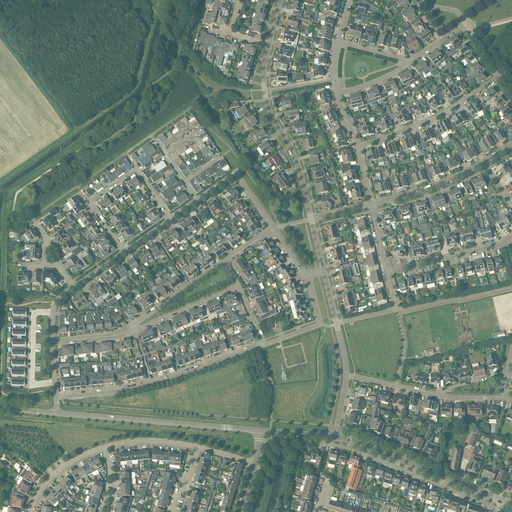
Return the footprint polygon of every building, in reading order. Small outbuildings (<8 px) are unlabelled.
[(213,24),(219,2),(215,0),(211,14),(207,12),(204,23),(209,25),(209,23),(213,24)] [(330,6),(340,9),(338,8),(340,3),(337,2),(337,0),(327,0),(327,2),(331,3),(330,6)] [(372,5),(361,0),(359,0),(358,2),(358,5),(359,5),(357,13),(365,15),(366,11),(370,13),(371,10),(371,9),(372,5)] [(392,0),(390,2),(398,12),(409,4),(406,0),(392,0)] [(220,17),(222,9),(226,10),(225,11),(226,14),(229,14),(231,5),(228,4),(223,3),(220,2),(219,2),(213,24),(218,25),(218,24),(226,26),(227,19),(220,17)] [(298,4),(293,3),(291,10),(293,11),(292,15),(301,17),(302,13),(299,12),(300,8),(303,9),(304,5),(298,4)] [(256,14),(265,17),(266,11),(265,10),(265,7),(257,5),(256,11),(257,11),(256,14)] [(323,14),(325,14),(333,17),(334,14),(337,14),(337,13),(338,13),(340,9),(330,6),(329,10),(325,9),(323,14)] [(415,12),(411,7),(401,14),(405,19),(406,18),(409,22),(412,19),(416,17),(414,13),(415,12)] [(254,17),(253,23),(261,25),(261,22),(263,23),(265,17),(256,14),(255,17),(254,17)] [(333,17),(325,14),(323,14),(322,20),(323,21),(325,22),(325,26),(328,26),(332,28),(334,21),(335,21),(336,17),(333,17)] [(291,27),(291,30),(299,32),(299,31),(299,29),(298,28),(297,28),(299,20),(294,19),(289,18),(287,26),(291,27)] [(261,25),(253,23),(252,26),(253,26),(251,31),(249,30),(248,34),(254,36),(255,33),(260,34),(262,28),(260,28),(261,25)] [(427,29),(424,25),(421,27),(422,31),(422,32),(418,36),(423,43),(424,42),(425,43),(427,42),(426,41),(432,37),(427,29)] [(363,29),(351,26),(351,27),(349,35),(357,37),(357,38),(360,39),(363,29)] [(333,30),(322,27),(320,34),(319,38),(330,40),(333,30)] [(291,30),(289,30),(288,33),(285,32),(283,40),(292,43),(291,46),(296,47),(298,40),(300,32),(299,32),(291,30)] [(378,31),(372,30),(371,34),(365,32),(364,35),(363,40),(368,41),(368,42),(374,44),(378,31)] [(200,56),(201,56),(205,57),(207,47),(210,36),(206,35),(206,33),(202,32),(199,43),(203,44),(200,56)] [(391,36),(385,34),(384,36),(380,35),(379,40),(377,45),(384,47),(385,43),(389,44),(391,36)] [(213,61),(215,51),(219,40),(214,39),(215,37),(210,36),(207,47),(212,48),(209,60),(210,60),(213,61)] [(452,40),(451,39),(443,44),(444,46),(451,44),(453,47),(461,42),(457,37),(452,40)] [(317,39),(314,38),(313,40),(313,42),(316,43),(316,44),(320,46),(319,49),(323,50),(328,52),(329,46),(327,45),(328,42),(317,39)] [(404,39),(399,38),(399,40),(392,39),(390,48),(399,50),(400,47),(404,48),(404,43),(404,39)] [(417,42),(415,38),(406,43),(408,46),(410,51),(413,49),(419,46),(417,42)] [(217,66),(221,67),(224,54),(227,43),(221,43),(222,41),(219,40),(215,51),(213,61),(215,55),(219,56),(217,66)] [(224,54),(221,67),(224,54),(229,55),(225,70),(229,71),(234,51),(236,44),(233,44),(232,46),(227,43),(224,54)] [(244,53),(244,54),(254,56),(256,50),(254,50),(255,47),(245,44),(244,49),(246,50),(245,54),(244,53)] [(291,46),(285,44),(285,47),(282,47),(279,55),(290,58),(291,54),(294,55),(296,47),(291,46)] [(449,53),(451,55),(452,57),(459,53),(461,55),(469,50),(465,45),(461,48),(459,45),(449,53)] [(325,54),(316,51),(316,59),(319,59),(318,65),(321,65),(326,65),(327,57),(325,57),(325,54)] [(439,62),(441,65),(448,60),(444,54),(441,56),(438,51),(433,54),(439,62)] [(254,56),(244,54),(243,59),(244,59),(243,63),(252,65),(254,59),(252,59),(253,56),(254,56)] [(429,64),(433,70),(441,65),(439,62),(433,54),(428,57),(432,63),(429,64)] [(475,59),(472,54),(464,59),(467,64),(466,65),(467,68),(472,64),(471,62),(475,59)] [(292,61),(284,59),(283,62),(279,61),(278,62),(277,63),(276,65),(277,67),(277,68),(286,70),(287,66),(291,67),(292,61)] [(430,72),(433,70),(429,64),(426,66),(423,61),(418,64),(424,73),(429,70),(430,72)] [(252,65),(243,63),(242,66),(241,66),(240,71),(248,73),(249,70),(250,71),(252,65)] [(468,81),(474,77),(479,74),(477,71),(482,68),(478,63),(470,68),(472,71),(469,73),(471,75),(467,78),(468,81)] [(417,73),(414,75),(418,80),(424,77),(422,74),(424,73),(418,64),(414,68),(417,73)] [(322,67),(313,67),(313,70),(314,70),(314,72),(314,73),(315,78),(324,77),(322,70),(322,71),(322,67)] [(242,84),(243,82),(246,82),(246,79),(248,80),(250,74),(248,73),(240,71),(241,72),(240,75),(239,74),(237,81),(242,84)] [(408,71),(403,74),(408,83),(410,85),(415,82),(418,80),(414,75),(411,77),(409,72),(408,71)] [(290,72),(276,72),(276,77),(278,77),(277,83),(287,83),(287,79),(289,79),(290,72)] [(486,78),(483,73),(475,79),(478,84),(486,78)] [(403,74),(398,77),(399,78),(402,82),(399,84),(402,90),(405,88),(410,85),(408,83),(403,74)] [(458,81),(454,84),(457,89),(460,87),(463,92),(468,89),(462,80),(459,82),(458,81)] [(394,94),(402,90),(399,84),(395,86),(393,81),(388,84),(392,91),(394,94)] [(385,90),(382,92),(385,98),(388,97),(387,94),(392,91),(388,84),(383,86),(385,90)] [(446,88),(448,90),(453,99),(458,96),(455,90),(457,89),(454,84),(451,85),(450,85),(446,88)] [(371,89),(372,91),(376,102),(381,100),(385,98),(382,92),(379,93),(377,89),(377,87),(371,89)] [(482,99),(484,98),(487,96),(489,99),(497,93),(493,88),(488,92),(487,91),(480,96),(482,99)] [(320,96),(321,100),(330,97),(328,92),(326,93),(324,89),(315,90),(316,95),(317,97),(320,96)] [(442,98),(439,93),(438,90),(435,92),(437,94),(435,96),(436,97),(433,99),(438,108),(443,105),(440,100),(442,98)] [(453,99),(448,90),(445,92),(444,90),(439,93),(442,98),(445,97),(448,102),(453,99)] [(368,97),(365,98),(367,105),(371,104),(376,102),(372,91),(367,93),(368,97)] [(357,104),(358,107),(364,106),(367,105),(365,98),(362,99),(360,93),(355,94),(357,104)] [(294,98),(293,94),(287,95),(287,98),(281,100),(282,109),(287,108),(291,107),(291,108),(295,107),(294,98)] [(357,104),(355,94),(349,96),(351,102),(348,103),(350,110),(353,109),(358,107),(357,104)] [(423,99),(424,101),(427,106),(430,105),(433,110),(438,108),(433,99),(431,95),(423,99)] [(485,104),(487,107),(490,105),(491,106),(492,106),(493,106),(495,104),(497,107),(505,101),(501,96),(497,100),(495,97),(485,104)] [(330,97),(321,100),(322,104),(319,105),(320,108),(321,111),(330,108),(329,104),(328,103),(331,102),(330,97)] [(415,102),(418,107),(422,116),(427,113),(425,108),(427,106),(424,101),(423,99),(415,102)] [(479,117),(484,113),(483,113),(486,111),(484,108),(482,105),(479,107),(476,103),(471,106),(477,114),(478,116),(479,117)] [(239,107),(239,104),(230,105),(231,109),(231,111),(233,114),(236,113),(239,118),(243,115),(243,116),(248,112),(244,106),(242,108),(241,107),(239,107)] [(408,107),(411,114),(414,113),(417,118),(422,116),(418,107),(415,108),(414,106),(409,109),(408,107)] [(477,114),(471,106),(467,109),(469,113),(467,115),(471,121),(472,122),(474,121),(473,119),(478,116),(477,114)] [(511,111),(508,106),(504,108),(503,109),(501,106),(496,110),(498,112),(500,111),(503,116),(511,111)] [(401,113),(405,123),(410,121),(408,115),(411,114),(408,107),(406,107),(407,110),(404,111),(405,113),(402,114),(401,113)] [(327,116),(328,119),(337,115),(335,111),(332,112),(330,108),(321,111),(323,114),(324,117),(327,116)] [(299,116),(298,109),(286,111),(287,118),(289,118),(290,122),(303,120),(302,117),(300,116),(299,116)] [(468,122),(471,121),(467,115),(464,116),(462,112),(457,115),(462,124),(467,121),(468,122)] [(405,123),(401,113),(397,115),(396,113),(392,115),(393,120),(396,118),(399,124),(404,122),(405,123)] [(253,117),(251,114),(246,117),(241,121),(248,130),(253,127),(252,126),(258,122),(254,117),(253,117)] [(337,115),(328,119),(330,123),(328,124),(330,130),(339,126),(336,121),(339,120),(337,115)] [(393,120),(392,115),(387,116),(386,115),(382,116),(384,120),(387,130),(387,129),(392,127),(390,121),(393,120)] [(462,124),(457,115),(452,118),(454,123),(452,124),(455,130),(458,128),(457,127),(462,124)] [(379,120),(374,122),(376,127),(379,126),(381,132),(387,130),(384,120),(382,116),(383,120),(384,121),(380,122),(379,120)] [(503,130),(505,132),(508,130),(511,127),(511,116),(506,120),(508,123),(504,128),(504,129),(503,130)] [(185,117),(180,121),(185,129),(188,127),(190,130),(193,128),(193,130),(195,128),(196,129),(197,128),(198,128),(200,126),(196,120),(190,124),(185,117)] [(373,118),(371,118),(369,121),(369,122),(365,123),(366,125),(369,136),(374,134),(373,128),(376,127),(374,122),(373,118)] [(179,131),(173,135),(177,142),(180,140),(182,138),(181,138),(183,137),(183,135),(185,134),(183,131),(185,129),(180,121),(175,125),(179,131)] [(452,132),(455,130),(452,124),(449,125),(447,121),(441,124),(446,133),(451,130),(452,132)] [(307,129),(306,122),(294,125),(295,131),(297,131),(298,136),(306,134),(305,129),(307,129)] [(369,136),(366,125),(362,126),(361,124),(358,125),(360,134),(362,133),(363,136),(368,135),(369,136)] [(438,131),(436,132),(439,139),(442,137),(441,136),(446,133),(441,124),(436,127),(438,131)] [(335,134),(337,138),(346,135),(344,130),(341,131),(341,130),(339,126),(330,130),(331,132),(333,135),(335,134)] [(266,135),(262,129),(257,133),(255,130),(252,132),(249,135),(251,138),(254,136),(257,141),(266,135)] [(439,139),(436,132),(433,134),(431,129),(426,132),(430,141),(435,139),(436,140),(437,142),(439,141),(439,139)] [(201,151),(206,147),(202,141),(208,136),(203,130),(200,132),(201,132),(199,133),(199,134),(197,135),(198,136),(196,138),(198,141),(195,143),(195,142),(194,142),(201,151)] [(504,137),(500,132),(500,131),(497,133),(494,130),(490,133),(490,134),(494,140),(497,138),(500,142),(501,141),(501,142),(505,139),(504,137)] [(430,141),(426,132),(420,134),(422,139),(419,140),(421,143),(422,145),(422,146),(424,150),(428,147),(427,145),(429,144),(428,142),(430,141)] [(177,142),(173,135),(167,140),(166,137),(163,133),(157,137),(165,149),(163,145),(165,143),(167,146),(170,144),(171,145),(172,144),(173,145),(175,143),(175,144),(177,142)] [(494,140),(490,134),(488,135),(486,137),(486,139),(484,141),(489,150),(493,147),(494,146),(491,142),(494,140)] [(316,139),(315,135),(308,137),(309,140),(303,141),(305,147),(304,147),(305,151),(309,150),(309,149),(315,148),(313,140),(316,139)] [(346,135),(337,138),(338,142),(335,143),(338,148),(347,146),(345,141),(347,139),(346,135)] [(419,152),(421,148),(420,145),(417,140),(415,141),(413,137),(407,140),(411,149),(415,147),(416,150),(419,152)] [(411,149),(407,140),(402,142),(403,146),(401,147),(403,152),(406,151),(411,149)] [(489,150),(484,141),(481,143),(478,140),(474,142),(478,150),(481,148),(484,152),(485,152),(489,150)] [(195,155),(201,151),(194,142),(192,144),(190,142),(188,144),(187,142),(185,144),(185,143),(183,144),(180,146),(185,152),(191,148),(195,155)] [(275,148),(271,142),(268,144),(267,142),(262,145),(261,142),(255,147),(256,149),(259,148),(264,155),(271,151),(275,148)] [(470,149),(468,150),(473,159),(477,157),(476,157),(478,156),(475,152),(478,150),(474,142),(470,145),(470,149)] [(155,151),(153,147),(151,148),(148,143),(140,149),(141,150),(142,149),(145,153),(138,158),(137,157),(134,153),(131,155),(133,158),(137,164),(139,162),(155,151)] [(391,146),(394,155),(398,154),(400,157),(404,156),(403,152),(401,147),(398,148),(397,144),(391,146)] [(170,156),(178,167),(183,163),(183,162),(179,157),(185,152),(180,146),(178,148),(176,149),(177,150),(175,151),(175,152),(173,154),(174,156),(172,158),(170,156)] [(387,152),(384,152),(386,158),(394,155),(391,146),(385,147),(387,152)] [(458,152),(462,159),(465,157),(467,162),(468,161),(469,161),(473,159),(468,150),(465,152),(463,150),(460,146),(456,148),(458,152)] [(206,147),(201,151),(205,157),(208,155),(210,159),(211,158),(212,160),(216,157),(215,156),(219,153),(215,147),(211,150),(210,151),(206,147)] [(146,169),(153,165),(153,164),(150,160),(157,155),(158,156),(161,154),(158,149),(155,151),(139,162),(142,166),(143,165),(146,169)] [(342,159),(352,156),(351,150),(345,152),(344,149),(338,150),(339,156),(342,155),(342,159)] [(374,151),(377,160),(378,164),(384,162),(383,159),(386,158),(384,152),(381,153),(380,149),(374,151)] [(201,151),(195,155),(198,159),(192,163),(196,169),(201,166),(202,167),(205,165),(204,164),(205,163),(203,159),(205,157),(201,151)] [(324,159),(322,151),(313,154),(313,157),(309,158),(311,165),(319,163),(319,160),(324,159)] [(377,160),(374,151),(369,152),(370,156),(365,158),(367,166),(374,165),(373,161),(377,160)] [(454,158),(451,159),(455,168),(460,166),(459,165),(461,165),(459,160),(462,159),(458,152),(453,155),(454,158)] [(441,160),(445,167),(448,166),(450,170),(451,169),(451,170),(455,168),(451,159),(448,160),(444,154),(440,156),(441,160)] [(283,164),(276,155),(266,161),(273,171),(276,169),(280,166),(283,164)] [(352,156),(342,159),(343,162),(341,163),(342,168),(341,168),(341,169),(349,167),(348,164),(354,162),(352,156)] [(124,160),(121,162),(123,165),(124,165),(125,166),(124,166),(121,168),(118,170),(122,176),(122,175),(129,171),(131,170),(133,169),(126,159),(124,160)] [(148,180),(151,178),(150,178),(166,167),(164,163),(163,164),(160,159),(155,162),(153,164),(153,165),(156,169),(149,174),(148,173),(145,175),(148,180)] [(216,173),(219,178),(225,174),(222,169),(228,165),(224,159),(219,162),(219,161),(215,164),(216,165),(215,166),(214,165),(212,167),(216,173)] [(437,166),(435,167),(439,176),(444,174),(442,169),(445,168),(445,167),(441,160),(440,161),(440,162),(437,162),(437,166)] [(502,173),(511,166),(511,164),(511,163),(507,165),(505,161),(496,167),(499,172),(500,171),(502,173)] [(184,163),(183,163),(178,167),(185,177),(189,174),(190,175),(193,173),(192,172),(196,169),(192,163),(187,167),(184,163)] [(329,166),(329,164),(326,165),(316,167),(317,170),(312,171),(314,179),(324,176),(325,176),(323,171),(327,170),(326,166),(329,166)] [(155,182),(157,185),(156,186),(154,188),(158,185),(163,181),(164,181),(164,180),(161,176),(168,171),(169,172),(172,170),(169,165),(166,167),(150,178),(151,178),(148,180),(151,178),(154,183),(155,182)] [(439,176),(435,167),(433,168),(430,165),(428,166),(427,166),(425,166),(427,169),(428,174),(431,173),(433,178),(439,176)] [(502,177),(505,181),(511,176),(511,171),(511,170),(511,166),(502,173),(504,176),(502,177)] [(203,173),(201,175),(203,179),(205,181),(208,186),(214,182),(211,177),(216,173),(219,178),(216,173),(212,167),(208,170),(207,169),(204,172),(205,173),(203,174),(203,173)] [(349,167),(341,169),(343,174),(346,173),(347,177),(357,174),(355,168),(349,170),(349,167)] [(417,173),(420,183),(426,181),(425,176),(427,175),(425,170),(424,167),(422,167),(422,168),(420,169),(420,173),(417,173)] [(122,176),(118,170),(115,172),(111,175),(110,174),(111,173),(109,170),(105,174),(111,183),(115,181),(114,181),(121,176),(122,176)] [(420,183),(417,173),(415,174),(413,171),(410,172),(408,172),(409,176),(410,180),(413,179),(415,185),(420,183)] [(402,178),(399,179),(402,188),(408,187),(406,182),(409,181),(408,176),(407,173),(405,173),(405,174),(402,174),(402,178)] [(111,183),(105,174),(100,177),(102,179),(103,179),(104,180),(100,183),(99,183),(97,185),(101,191),(101,190),(108,185),(108,186),(111,183)] [(283,190),(285,188),(286,188),(287,188),(286,187),(289,185),(285,179),(286,179),(283,175),(280,177),(278,174),(271,179),(274,184),(277,182),(279,185),(276,187),(281,193),(284,191),(283,190)] [(344,181),(346,187),(353,185),(352,182),(358,180),(357,174),(347,177),(348,180),(344,181)] [(164,180),(164,181),(163,181),(166,186),(160,190),(158,185),(154,188),(159,196),(162,194),(178,183),(175,179),(174,180),(171,175),(167,178),(164,180)] [(192,181),(189,183),(196,194),(202,190),(199,185),(205,181),(208,186),(205,181),(203,179),(201,175),(196,178),(196,177),(192,180),(193,181),(192,182),(192,181)] [(396,190),(402,188),(399,179),(397,180),(395,176),(393,178),(392,177),(390,177),(392,185),(395,185),(396,190)] [(392,185),(390,177),(388,178),(388,179),(385,179),(385,183),(382,183),(385,193),(390,191),(389,186),(392,185)] [(136,178),(131,181),(136,188),(139,186),(140,188),(144,185),(142,182),(140,184),(136,178)] [(330,182),(329,178),(325,179),(324,180),(319,181),(320,184),(316,185),(318,194),(321,193),(321,194),(326,192),(328,192),(326,183),(330,182)] [(482,178),(477,180),(481,189),(484,194),(486,193),(484,187),(486,186),(486,185),(485,182),(484,182),(482,178)] [(385,193),(382,183),(380,184),(378,180),(375,182),(375,181),(373,181),(375,190),(378,189),(379,194),(385,193)] [(473,186),(471,187),(474,196),(479,193),(478,191),(481,189),(477,180),(472,183),(473,186)] [(128,187),(126,189),(130,195),(134,192),(133,190),(136,188),(131,181),(126,184),(128,187)] [(162,194),(164,198),(166,197),(169,201),(175,197),(175,196),(172,192),(179,187),(180,188),(184,186),(180,181),(178,183),(162,194)] [(474,196),(471,187),(470,187),(469,184),(464,187),(465,190),(462,191),(466,200),(471,197),(470,195),(473,193),(474,196)] [(101,191),(97,185),(94,187),(90,190),(89,189),(90,188),(88,185),(83,188),(90,198),(94,196),(93,195),(98,192),(98,193),(101,191)] [(353,185),(346,187),(347,192),(350,191),(351,195),(361,192),(360,187),(354,188),(353,185)] [(126,198),(130,195),(126,189),(123,191),(121,188),(117,191),(121,198),(124,196),(126,198)] [(239,195),(234,188),(228,192),(231,196),(227,199),(231,205),(239,199),(237,197),(239,195)] [(453,192),(457,200),(460,199),(461,202),(466,200),(462,191),(460,192),(458,189),(453,192)] [(114,197),(111,198),(116,205),(120,202),(118,200),(121,198),(117,191),(112,194),(114,197)] [(182,191),(175,196),(175,197),(178,201),(171,206),(170,205),(167,207),(170,212),(189,199),(186,195),(185,196),(182,191)] [(362,198),(361,192),(351,195),(352,198),(350,199),(351,203),(357,202),(357,200),(362,198)] [(457,200),(453,192),(448,194),(449,197),(446,198),(450,207),(455,205),(454,202),(457,200)] [(334,198),(334,195),(330,196),(325,197),(326,200),(320,202),(322,210),(332,208),(330,203),(330,202),(335,201),(334,198)] [(143,209),(145,208),(146,207),(144,205),(150,201),(147,196),(143,198),(140,201),(142,204),(140,205),(143,209)] [(443,211),(445,210),(445,208),(450,207),(446,198),(444,199),(442,196),(437,198),(440,207),(441,210),(442,210),(443,211)] [(69,202),(73,208),(81,203),(77,197),(69,202)] [(102,201),(107,208),(110,206),(111,207),(116,205),(111,198),(111,199),(114,202),(111,204),(107,197),(102,201)] [(440,207),(437,198),(432,200),(433,203),(430,204),(433,213),(438,211),(437,208),(440,207)] [(214,203),(208,207),(211,211),(209,212),(212,216),(213,216),(214,217),(218,214),(224,210),(220,205),(217,200),(217,201),(219,204),(216,206),(214,203)] [(107,208),(102,201),(98,204),(99,207),(97,208),(101,214),(105,212),(104,210),(107,208)] [(242,204),(240,201),(232,207),(235,211),(237,209),(239,213),(247,207),(244,202),(242,204)] [(421,204),(423,212),(427,211),(428,214),(433,213),(430,204),(427,205),(426,202),(421,204)] [(81,203),(73,208),(77,214),(75,216),(77,219),(83,214),(81,212),(85,209),(81,203)] [(154,212),(152,210),(155,208),(152,203),(146,207),(145,208),(143,209),(148,217),(150,216),(150,215),(154,212)] [(416,208),(413,209),(416,217),(421,215),(420,213),(423,212),(421,204),(415,205),(416,208)] [(232,207),(225,212),(228,216),(235,211),(232,207)] [(416,218),(416,217),(413,209),(410,210),(410,207),(404,208),(406,217),(410,216),(411,220),(416,218)] [(58,213),(55,208),(49,212),(51,215),(42,221),(47,227),(48,226),(50,230),(54,227),(56,225),(51,218),(58,213)] [(399,211),(396,212),(399,223),(404,221),(403,218),(406,217),(404,208),(399,210),(399,211)] [(150,215),(150,216),(152,218),(150,219),(150,220),(153,224),(159,220),(157,217),(160,215),(157,210),(154,212),(150,215)] [(205,210),(196,216),(199,220),(202,224),(203,226),(204,228),(208,225),(207,223),(212,220),(211,218),(208,214),(205,210)] [(248,213),(246,210),(238,216),(241,220),(243,219),(246,222),(253,216),(250,211),(248,213)] [(394,224),(399,223),(396,212),(393,212),(393,211),(388,213),(390,221),(391,225),(392,225),(394,225),(394,224)] [(498,217),(500,220),(506,227),(510,224),(507,219),(509,218),(505,212),(498,217)] [(90,216),(88,213),(80,219),(86,227),(93,222),(90,218),(89,217),(90,216)] [(386,222),(390,221),(388,213),(382,214),(382,215),(380,215),(382,221),(384,227),(387,226),(386,222)] [(116,228),(123,223),(125,222),(124,222),(126,221),(123,217),(120,219),(118,216),(110,221),(114,226),(116,224),(118,226),(116,228)] [(354,228),(367,225),(366,221),(367,221),(366,216),(356,218),(358,224),(354,225),(354,228)] [(498,217),(498,216),(494,220),(496,225),(497,224),(501,231),(506,227),(500,220),(498,217)] [(186,222),(191,229),(193,232),(195,230),(196,232),(202,228),(200,226),(198,222),(195,224),(191,218),(186,222)] [(259,224),(255,218),(246,224),(250,230),(253,234),(260,229),(257,225),(259,224)] [(476,232),(477,236),(480,236),(481,241),(487,240),(486,237),(486,236),(485,231),(484,228),(480,230),(479,229),(476,219),(476,220),(473,220),(474,222),(474,225),(476,232)] [(486,237),(487,240),(492,238),(491,235),(496,233),(493,226),(490,220),(487,221),(489,225),(487,226),(487,227),(488,230),(485,231),(486,236),(486,237)] [(191,229),(186,222),(180,226),(184,231),(181,233),(185,239),(191,235),(188,231),(191,229)] [(474,222),(472,222),(473,225),(465,227),(465,228),(467,232),(469,242),(474,240),(472,233),(473,232),(476,232),(474,225),(474,222)] [(123,223),(116,228),(119,233),(125,229),(127,231),(128,231),(130,230),(126,225),(125,226),(123,223)] [(327,230),(328,235),(338,233),(337,230),(339,229),(338,224),(332,225),(332,228),(327,229),(327,230)] [(91,240),(95,237),(96,239),(100,237),(99,235),(101,233),(98,230),(97,229),(98,228),(96,225),(92,228),(88,230),(90,233),(87,235),(88,237),(87,238),(89,240),(90,241),(91,240)] [(367,225),(354,228),(355,231),(359,230),(361,236),(370,233),(369,228),(368,229),(367,225)] [(29,231),(27,227),(17,234),(17,239),(29,231)] [(469,242),(467,232),(465,228),(464,228),(463,230),(457,231),(459,238),(462,237),(463,243),(469,242)] [(34,243),(39,239),(38,237),(39,237),(33,229),(30,231),(27,234),(29,238),(32,242),(33,241),(34,243)] [(174,230),(168,234),(173,241),(176,239),(179,243),(185,239),(181,233),(178,235),(174,230)] [(240,234),(238,230),(237,230),(234,232),(236,234),(232,237),(237,245),(242,241),(239,237),(241,235),(240,234)] [(64,235),(62,231),(54,237),(58,244),(66,238),(69,236),(67,233),(64,235)] [(128,231),(121,235),(124,240),(127,238),(128,241),(135,237),(132,232),(130,234),(128,231)] [(449,233),(450,236),(452,246),(458,244),(456,238),(459,238),(457,231),(454,232),(449,233)] [(338,233),(328,235),(329,240),(330,240),(330,241),(335,239),(336,242),(342,241),(341,237),(339,238),(338,233)] [(358,242),(358,243),(359,246),(372,242),(371,239),(372,238),(370,233),(361,236),(362,241),(358,242)] [(444,239),(441,240),(442,242),(446,242),(447,247),(452,246),(450,236),(449,233),(446,233),(447,237),(445,238),(444,238),(444,239)] [(173,241),(168,234),(162,238),(166,243),(163,246),(167,252),(173,248),(171,243),(173,241)] [(230,234),(226,237),(226,238),(223,240),(227,245),(229,243),(232,248),(237,245),(232,237),(230,234)] [(100,237),(96,239),(93,241),(97,246),(99,244),(101,248),(109,242),(105,236),(101,239),(100,237)] [(71,241),(69,238),(61,244),(61,245),(62,244),(63,246),(62,247),(64,249),(63,250),(63,251),(63,252),(64,253),(65,253),(66,253),(68,252),(68,251),(75,246),(73,243),(72,244),(70,242),(71,241)] [(435,252),(441,251),(439,243),(442,242),(441,240),(438,241),(437,238),(432,239),(433,243),(435,252)] [(264,250),(273,244),(271,241),(270,242),(269,240),(266,242),(264,239),(254,247),(256,250),(261,246),(264,250)] [(433,243),(432,239),(427,240),(427,241),(424,242),(426,248),(429,248),(430,254),(435,252),(433,243)] [(227,245),(223,240),(218,243),(219,245),(217,247),(223,255),(227,252),(224,247),(227,245)] [(113,248),(109,242),(101,248),(104,251),(101,253),(102,253),(105,258),(111,253),(109,251),(113,248)] [(372,242),(359,246),(360,249),(364,248),(365,253),(375,251),(373,246),(372,246),(372,242)] [(419,247),(417,247),(419,256),(424,255),(423,249),(426,248),(424,242),(419,243),(419,247)] [(26,244),(26,248),(30,248),(30,251),(27,251),(27,260),(31,260),(39,260),(39,256),(40,256),(40,250),(35,250),(35,248),(35,244),(30,244),(26,244)] [(158,249),(154,244),(149,247),(154,255),(158,253),(160,256),(160,255),(164,253),(160,247),(158,249)] [(273,244),(264,250),(269,257),(274,253),(273,251),(275,249),(274,247),(274,246),(273,244)] [(416,244),(416,245),(411,246),(411,248),(413,258),(419,256),(417,247),(416,244)] [(340,256),(342,255),(345,255),(344,249),(343,249),(343,246),(341,247),(336,248),(337,251),(332,252),(332,253),(333,258),(340,256)] [(209,250),(212,255),(215,253),(218,258),(223,255),(217,247),(215,248),(214,247),(209,250)] [(401,258),(399,249),(393,250),(392,247),(389,248),(391,254),(394,254),(395,260),(401,258)] [(80,248),(73,252),(76,256),(82,251),(80,248)] [(153,258),(147,250),(138,256),(144,265),(153,258)] [(212,255),(209,250),(206,252),(205,251),(203,253),(205,255),(203,257),(208,265),(213,262),(210,257),(212,255)] [(375,251),(365,253),(366,259),(362,260),(363,262),(363,263),(376,260),(375,256),(376,256),(375,251)] [(274,253),(269,257),(274,264),(282,258),(281,256),(280,256),(279,254),(276,256),(274,253)] [(78,262),(73,255),(70,258),(65,261),(71,269),(70,270),(73,275),(83,268),(78,261),(78,262)] [(208,265),(203,257),(202,255),(194,260),(198,265),(200,263),(204,268),(208,265)] [(347,265),(347,263),(345,258),(343,258),(342,255),(340,256),(333,258),(334,263),(335,263),(338,263),(339,267),(347,265)] [(235,269),(236,270),(243,265),(246,263),(242,259),(241,256),(239,257),(235,260),(237,262),(233,265),(233,266),(233,267),(235,269)] [(276,273),(282,269),(284,267),(282,265),(285,263),(284,261),(282,258),(274,264),(277,268),(274,270),(276,273)] [(496,258),(491,259),(491,261),(492,260),(494,268),(493,268),(494,271),(497,270),(497,268),(502,266),(501,263),(500,258),(497,259),(497,258),(496,258)] [(133,259),(127,262),(130,267),(133,270),(135,273),(138,271),(138,273),(144,269),(141,265),(138,261),(136,263),(133,259)] [(485,271),(485,273),(494,271),(493,268),(494,268),(492,260),(491,261),(491,259),(483,261),(485,269),(484,269),(485,271)] [(198,265),(194,260),(189,264),(191,265),(188,267),(194,275),(199,272),(195,267),(198,265)] [(379,268),(378,263),(377,264),(376,260),(363,263),(363,265),(364,266),(365,266),(366,271),(369,271),(379,268)] [(485,271),(484,269),(485,269),(483,261),(479,262),(479,261),(478,260),(474,261),(475,266),(477,273),(485,271)] [(464,274),(463,274),(464,276),(467,275),(467,273),(472,272),(471,269),(470,264),(467,265),(467,264),(466,263),(461,264),(461,266),(462,266),(464,274)] [(251,270),(253,269),(249,264),(245,267),(243,265),(236,270),(237,271),(236,271),(238,274),(238,273),(239,274),(243,272),(245,274),(248,272),(249,272),(251,270)] [(462,266),(461,266),(458,267),(458,266),(457,265),(453,266),(456,278),(459,278),(458,275),(463,274),(464,274),(462,266)] [(119,281),(125,276),(126,278),(129,276),(127,273),(127,272),(122,266),(116,270),(118,274),(116,276),(119,281)] [(448,269),(445,270),(446,278),(447,278),(452,277),(452,279),(456,278),(453,266),(448,267),(448,268),(448,269)] [(189,278),(194,275),(188,267),(186,269),(185,267),(184,267),(180,270),(184,275),(186,273),(189,278)] [(284,267),(282,269),(276,273),(278,276),(281,274),(284,278),(292,272),(291,270),(290,270),(289,268),(286,270),(284,267)] [(343,270),(343,273),(338,274),(338,275),(339,280),(349,278),(348,275),(350,274),(349,272),(349,269),(348,268),(342,269),(343,270)] [(379,268),(369,271),(371,276),(366,277),(367,280),(380,277),(379,274),(380,273),(379,268)] [(435,275),(436,281),(443,279),(444,284),(448,283),(447,278),(446,278),(445,270),(444,268),(440,269),(439,270),(439,271),(436,272),(437,275),(435,275)] [(253,269),(251,270),(249,272),(248,272),(245,274),(243,275),(241,277),(242,278),(241,278),(243,281),(244,282),(248,279),(250,281),(248,283),(250,286),(257,283),(256,282),(258,281),(256,278),(257,277),(255,274),(251,270),(253,269)] [(54,271),(45,271),(45,276),(45,278),(50,278),(54,285),(61,281),(54,271)] [(172,279),(177,286),(181,283),(179,279),(181,277),(177,271),(174,273),(176,276),(172,279)] [(426,283),(426,286),(435,283),(433,276),(432,271),(427,273),(427,274),(424,275),(423,275),(425,283),(426,283)] [(28,272),(23,272),(23,273),(18,273),(18,278),(18,281),(23,282),(23,283),(28,283),(28,277),(28,272)] [(30,280),(30,283),(40,284),(40,285),(43,285),(43,277),(40,277),(40,272),(33,272),(33,280),(30,280)] [(292,272),(284,278),(288,284),(294,282),(292,279),(295,277),(294,275),(292,272)] [(116,276),(114,273),(109,277),(105,280),(108,284),(111,288),(120,282),(118,279),(116,276)] [(418,276),(415,277),(417,285),(422,284),(423,286),(426,286),(426,283),(425,283),(423,275),(424,275),(423,273),(419,275),(418,276)] [(409,287),(414,286),(414,288),(418,288),(417,285),(415,277),(415,275),(410,277),(410,278),(407,279),(409,287)] [(380,277),(367,280),(367,281),(365,281),(366,284),(368,283),(368,284),(372,283),(374,288),(383,286),(382,281),(381,281),(380,277)] [(349,278),(339,280),(340,285),(341,285),(341,286),(346,284),(347,287),(352,286),(353,286),(352,283),(350,283),(349,278)] [(406,291),(406,290),(409,290),(409,287),(407,279),(406,278),(402,279),(401,280),(401,281),(398,281),(401,292),(402,292),(406,291)] [(163,281),(167,287),(170,285),(173,289),(177,286),(172,279),(168,282),(166,279),(163,281)] [(167,287),(163,281),(156,286),(158,289),(163,296),(167,293),(164,289),(167,287)] [(249,295),(249,296),(253,294),(257,292),(258,292),(262,290),(258,282),(257,283),(250,286),(252,289),(247,291),(248,292),(247,292),(248,295),(249,295)] [(288,284),(291,292),(300,289),(300,286),(299,286),(298,284),(295,285),(294,282),(288,284)] [(97,292),(100,295),(101,298),(109,293),(104,284),(100,287),(98,283),(96,284),(96,285),(96,286),(94,287),(97,292)] [(383,286),(374,288),(375,294),(371,295),(365,296),(365,299),(372,298),(384,295),(383,291),(384,291),(383,286)] [(97,292),(94,287),(92,289),(91,288),(90,288),(89,289),(91,293),(88,295),(94,303),(101,298),(100,295),(97,292)] [(153,297),(155,295),(158,299),(163,296),(158,289),(153,292),(151,289),(149,291),(153,297)] [(300,289),(291,292),(286,294),(288,302),(293,300),(299,299),(298,295),(302,294),(301,292),(300,289)] [(253,294),(249,296),(250,297),(249,297),(251,300),(252,301),(256,299),(258,302),(265,298),(264,295),(262,290),(258,292),(257,292),(253,294)] [(141,296),(148,306),(153,303),(151,301),(154,299),(153,297),(149,291),(141,296)] [(343,298),(344,303),(354,300),(357,299),(356,294),(354,295),(354,291),(352,292),(347,293),(348,296),(343,297),(343,298)] [(88,303),(82,294),(73,301),(76,305),(79,309),(88,303)] [(229,296),(233,305),(236,304),(237,307),(243,305),(238,296),(235,297),(235,295),(232,296),(232,295),(229,296)] [(385,299),(384,295),(372,298),(372,301),(377,300),(377,303),(378,306),(388,304),(386,298),(385,299)] [(139,308),(141,306),(144,309),(148,306),(141,296),(134,301),(136,303),(139,308)] [(223,305),(226,311),(227,314),(232,312),(230,307),(233,305),(229,296),(226,297),(227,299),(224,300),(226,304),(223,305)] [(115,298),(106,304),(108,308),(109,307),(114,303),(118,301),(117,301),(116,298),(115,298)] [(265,298),(258,302),(259,305),(254,307),(255,308),(254,308),(255,311),(256,311),(257,312),(265,308),(267,307),(269,306),(267,301),(265,298)] [(299,299),(293,300),(295,309),(305,306),(305,303),(304,303),(304,301),(300,302),(299,299)] [(355,306),(354,300),(344,303),(345,308),(346,308),(351,307),(352,310),(358,308),(357,305),(355,306)] [(221,313),(226,311),(223,305),(222,303),(219,304),(218,301),(212,303),(216,312),(219,311),(221,313)] [(109,312),(114,320),(118,324),(119,326),(124,322),(123,321),(125,319),(122,314),(118,317),(113,309),(117,307),(114,303),(109,307),(111,310),(109,312)] [(212,303),(206,306),(208,309),(205,310),(209,319),(210,321),(215,319),(214,316),(217,315),(216,312),(212,303)] [(127,307),(129,309),(134,316),(138,313),(135,309),(133,306),(131,307),(130,305),(127,307)] [(119,310),(124,317),(126,315),(127,315),(130,319),(134,316),(129,309),(127,307),(127,306),(123,309),(122,308),(119,310)] [(305,306),(295,309),(292,309),(293,315),(297,314),(298,318),(301,319),(304,319),(308,318),(307,315),(305,315),(304,312),(306,312),(306,309),(305,306)] [(109,312),(111,310),(109,307),(108,308),(104,310),(105,321),(106,327),(106,329),(112,328),(112,327),(115,326),(118,324),(114,320),(113,320),(110,321),(109,315),(108,313),(109,312)] [(265,308),(257,312),(257,313),(256,313),(258,316),(259,317),(264,315),(266,318),(274,315),(277,314),(275,309),(270,312),(267,307),(265,308)] [(196,311),(200,320),(203,318),(204,321),(209,319),(205,310),(203,311),(201,308),(196,311)] [(68,311),(69,325),(70,332),(76,332),(76,330),(79,330),(78,324),(74,324),(73,318),(75,318),(75,314),(71,311),(68,311)] [(95,312),(96,322),(97,330),(103,329),(103,327),(106,327),(105,321),(101,322),(100,315),(102,315),(102,311),(95,312)] [(200,320),(196,311),(190,313),(191,316),(189,318),(193,326),(197,324),(196,321),(200,320)] [(60,312),(60,315),(59,315),(59,327),(60,327),(61,329),(60,329),(60,330),(61,330),(61,333),(67,332),(67,331),(70,331),(70,332),(69,325),(65,325),(64,319),(66,319),(66,315),(65,312),(60,312)] [(87,323),(88,330),(94,330),(94,328),(97,328),(97,330),(96,322),(92,322),(91,316),(93,316),(93,312),(86,313),(87,323)] [(88,330),(87,323),(83,323),(82,317),(84,317),(84,313),(77,313),(78,324),(79,330),(79,331),(85,331),(85,329),(88,329),(88,330)] [(179,318),(183,327),(187,325),(188,328),(193,326),(189,318),(186,319),(185,316),(179,318)] [(175,324),(172,325),(174,328),(176,333),(181,331),(180,328),(183,327),(179,318),(174,321),(175,324)] [(176,333),(174,328),(172,325),(170,326),(168,323),(163,325),(167,334),(170,333),(171,335),(176,333)] [(159,331),(156,332),(160,341),(165,338),(163,336),(167,334),(163,325),(157,328),(159,331)] [(242,330),(240,331),(241,336),(244,343),(247,342),(247,344),(249,343),(246,332),(244,328),(242,329),(242,330)] [(244,328),(246,332),(249,343),(252,342),(251,340),(254,339),(253,338),(256,337),(254,330),(253,328),(245,331),(244,328)] [(160,341),(156,332),(153,334),(152,330),(146,333),(150,342),(154,340),(155,343),(160,341)] [(240,333),(235,334),(239,346),(242,346),(241,344),(244,343),(241,336),(240,331),(239,331),(240,333)] [(505,331),(494,333),(496,340),(506,337),(505,331)] [(147,343),(150,342),(146,333),(141,335),(142,339),(139,340),(143,348),(148,346),(147,343)] [(237,347),(239,346),(235,334),(230,336),(229,336),(226,337),(230,346),(233,345),(233,347),(236,346),(237,347)] [(216,353),(221,351),(219,343),(217,339),(212,341),(212,342),(216,353)] [(132,340),(126,341),(128,351),(129,357),(131,356),(130,350),(130,349),(132,348),(132,345),(133,345),(135,346),(138,345),(136,340),(132,340)] [(226,340),(219,343),(221,351),(227,349),(225,344),(228,344),(226,340)] [(119,343),(116,344),(117,349),(120,349),(120,348),(122,347),(122,350),(125,350),(126,351),(125,351),(127,358),(123,358),(124,361),(125,361),(126,361),(130,360),(129,357),(128,351),(126,341),(119,342),(119,343)] [(197,342),(199,348),(202,347),(205,357),(211,355),(207,344),(202,346),(200,341),(197,342)] [(211,355),(216,353),(212,342),(207,344),(211,355)] [(115,349),(117,349),(116,344),(113,344),(113,343),(106,344),(108,357),(108,359),(110,358),(110,352),(115,351),(115,349)] [(106,358),(108,357),(106,344),(100,344),(100,345),(97,345),(98,353),(105,352),(106,358)] [(87,346),(88,356),(89,359),(90,359),(91,359),(91,355),(90,354),(98,353),(97,345),(94,345),(87,346)] [(88,356),(87,346),(81,346),(81,349),(78,349),(79,355),(86,354),(86,356),(88,356)] [(68,348),(69,358),(71,357),(71,356),(79,355),(78,349),(75,349),(75,347),(68,348)] [(196,347),(191,349),(192,353),(195,361),(201,359),(199,354),(198,351),(197,351),(197,349),(196,347)] [(68,348),(62,348),(62,349),(59,350),(59,356),(61,355),(62,354),(64,354),(64,356),(67,356),(67,358),(67,362),(70,362),(69,358),(68,348)] [(185,365),(190,363),(187,355),(186,351),(180,353),(185,365)] [(185,365),(180,353),(176,355),(175,357),(176,359),(177,362),(179,367),(185,365)] [(187,355),(190,363),(195,361),(192,353),(187,355)] [(165,358),(168,370),(173,368),(173,366),(176,365),(174,360),(173,356),(167,358),(167,357),(165,358)] [(485,364),(486,371),(493,370),(492,366),(497,365),(496,361),(497,361),(495,356),(491,357),(491,356),(486,357),(488,364),(485,364)] [(134,363),(135,366),(138,378),(143,377),(143,375),(146,374),(144,368),(139,369),(138,370),(137,365),(135,360),(133,360),(134,363)] [(154,361),(158,373),(163,371),(161,363),(158,364),(156,360),(154,361)] [(158,373),(154,361),(146,363),(149,373),(152,372),(152,374),(158,373)] [(484,370),(483,366),(472,368),(475,378),(485,375),(484,370)] [(133,379),(131,371),(130,368),(130,367),(125,368),(124,368),(127,381),(133,379)] [(472,375),(470,367),(467,368),(467,370),(462,371),(462,370),(458,371),(460,381),(463,380),(463,379),(469,378),(469,375),(472,375)] [(127,381),(124,368),(117,370),(117,371),(117,377),(118,381),(121,380),(122,382),(127,381)] [(416,378),(413,377),(412,381),(423,383),(423,381),(427,382),(428,375),(429,370),(425,370),(424,374),(422,373),(421,375),(417,374),(416,378)] [(457,377),(455,370),(443,373),(443,375),(444,380),(445,380),(445,381),(446,380),(446,383),(450,382),(451,383),(455,382),(454,377),(457,377)] [(117,377),(117,371),(108,372),(108,374),(109,384),(115,383),(114,377),(117,377)] [(86,376),(80,376),(81,386),(87,386),(86,380),(89,380),(89,374),(88,372),(85,372),(86,376)] [(89,374),(89,380),(92,379),(93,385),(98,385),(97,373),(89,374)] [(65,388),(71,387),(70,378),(69,374),(64,375),(64,376),(61,376),(61,382),(64,382),(65,388)] [(437,376),(437,374),(430,374),(431,383),(435,383),(435,382),(436,382),(437,384),(440,384),(440,376),(437,376)] [(370,388),(364,387),(364,388),(364,390),(359,388),(358,393),(355,392),(354,397),(364,400),(375,402),(376,397),(370,396),(370,397),(368,396),(368,397),(365,396),(366,393),(369,393),(370,393),(371,392),(372,392),(372,391),(372,390),(371,390),(371,389),(370,389),(370,388)] [(386,392),(380,391),(379,396),(378,400),(389,403),(390,394),(386,394),(386,392)] [(402,396),(395,394),(394,399),(393,404),(404,406),(404,403),(405,398),(401,397),(402,396)] [(421,401),(418,400),(417,402),(416,402),(417,398),(415,398),(415,397),(415,396),(413,396),(412,396),(412,397),(411,397),(409,406),(412,407),(411,410),(419,412),(419,411),(421,402),(421,401)] [(366,402),(354,399),(354,403),(353,403),(351,410),(361,412),(362,407),(364,408),(366,402)] [(430,402),(430,401),(430,400),(428,401),(428,402),(424,401),(424,403),(421,402),(419,411),(423,411),(424,409),(428,410),(430,402)] [(430,402),(428,410),(433,411),(432,414),(438,415),(439,406),(438,406),(436,406),(436,403),(430,402)] [(447,405),(441,405),(441,410),(441,415),(452,415),(452,405),(452,406),(447,405)] [(462,405),(454,405),(454,413),(458,413),(458,417),(465,417),(465,410),(462,410),(462,405)] [(475,405),(468,405),(468,414),(472,414),(472,416),(482,416),(482,407),(476,406),(475,405)] [(492,406),(487,406),(487,416),(485,415),(485,423),(489,423),(489,420),(498,420),(498,408),(492,408),(492,406)] [(380,414),(380,411),(374,410),(370,428),(369,429),(371,429),(375,430),(375,432),(377,433),(376,433),(377,433),(381,434),(381,433),(383,429),(385,425),(381,423),(381,421),(378,420),(379,415),(378,415),(379,414),(380,414)] [(353,424),(358,425),(359,420),(360,415),(356,414),(351,413),(350,419),(351,419),(350,421),(349,421),(349,424),(353,425),(353,424)] [(424,439),(427,440),(431,431),(433,427),(433,426),(432,428),(429,426),(424,439)] [(393,430),(387,427),(386,431),(384,435),(388,437),(387,437),(391,439),(392,437),(395,438),(397,433),(399,429),(394,427),(393,430)] [(417,432),(411,429),(409,436),(414,438),(417,432)] [(400,436),(398,441),(404,443),(404,444),(408,445),(410,441),(411,438),(409,437),(409,436),(408,436),(409,434),(403,431),(401,434),(400,436)] [(478,438),(472,436),(468,446),(474,448),(478,438)] [(424,441),(417,438),(413,447),(420,450),(422,446),(424,441)] [(433,444),(428,442),(426,446),(427,446),(425,452),(432,455),(431,456),(435,458),(436,456),(441,458),(442,457),(442,451),(440,451),(438,450),(439,448),(435,446),(435,447),(432,446),(433,444)] [(479,457),(475,455),(476,454),(478,454),(479,449),(479,447),(475,446),(472,454),(469,462),(472,463),(469,471),(477,474),(479,469),(480,470),(481,465),(482,463),(483,461),(482,459),(481,458),(479,457)] [(462,449),(453,448),(450,466),(449,471),(458,473),(459,468),(462,449)] [(148,452),(149,459),(152,459),(152,460),(158,461),(159,451),(157,451),(157,449),(153,449),(152,453),(148,452)] [(320,451),(313,450),(312,455),(307,453),(305,460),(310,461),(311,459),(317,461),(315,467),(318,468),(320,463),(321,459),(322,455),(319,454),(320,451)] [(336,463),(337,458),(338,453),(331,452),(330,456),(328,455),(326,460),(326,462),(328,463),(328,464),(335,466),(335,463),(336,463)] [(121,463),(127,462),(126,454),(122,454),(122,453),(120,453),(120,455),(115,455),(118,464),(117,464),(118,466),(121,466),(120,464),(121,464),(121,463)] [(175,463),(175,466),(180,466),(181,462),(184,463),(186,456),(182,455),(182,454),(179,454),(179,455),(176,455),(175,463)] [(337,458),(336,463),(341,464),(341,463),(345,464),(347,455),(341,454),(340,458),(337,458)] [(360,459),(352,456),(350,461),(349,463),(352,464),(351,468),(353,468),(346,487),(356,490),(362,471),(359,470),(360,466),(358,466),(358,464),(360,459)] [(93,462),(98,471),(105,467),(103,464),(105,464),(102,459),(99,460),(99,459),(93,462)] [(88,465),(92,473),(94,476),(99,473),(98,471),(93,462),(88,465)] [(37,473),(39,471),(28,463),(27,465),(28,466),(25,470),(28,472),(37,479),(40,475),(37,473)] [(499,465),(495,463),(492,469),(485,466),(483,471),(482,475),(487,477),(493,479),(493,480),(499,465)] [(369,464),(366,476),(375,479),(377,471),(374,470),(376,466),(369,464)] [(87,476),(92,473),(88,465),(83,468),(87,476)] [(87,476),(83,468),(77,470),(82,479),(87,476)] [(384,469),(378,468),(377,471),(375,479),(376,476),(380,477),(379,479),(378,480),(377,482),(378,483),(380,484),(381,483),(383,483),(387,471),(386,475),(383,474),(384,469)] [(31,484),(33,482),(34,483),(37,479),(28,472),(25,470),(20,477),(23,479),(26,480),(31,484)] [(77,470),(72,473),(69,475),(70,476),(72,478),(70,480),(74,483),(77,482),(82,479),(82,478),(77,470)] [(495,482),(496,482),(496,483),(499,484),(499,483),(503,485),(506,478),(506,479),(508,474),(500,470),(495,482)] [(387,471),(383,483),(384,479),(388,481),(387,484),(392,486),(393,484),(395,478),(396,475),(395,478),(392,477),(393,473),(387,471)] [(165,479),(175,482),(176,479),(174,478),(175,476),(164,473),(162,478),(165,479)] [(306,481),(315,484),(317,478),(308,475),(306,481)] [(395,488),(401,490),(401,487),(402,483),(400,482),(402,476),(396,475),(395,478),(393,484),(396,485),(395,488)] [(62,482),(69,488),(74,483),(70,480),(72,478),(70,476),(67,478),(66,477),(62,482)] [(20,477),(16,484),(29,491),(31,487),(24,483),(26,480),(23,479),(20,477)] [(238,480),(231,478),(228,477),(226,482),(229,483),(237,485),(238,480)] [(403,496),(408,498),(409,493),(411,486),(408,485),(410,480),(404,478),(401,487),(405,488),(404,491),(405,492),(403,496)] [(314,489),(315,484),(306,481),(305,486),(314,489)] [(411,486),(409,493),(412,494),(412,495),(417,496),(418,494),(421,485),(419,490),(417,489),(418,483),(412,481),(411,486)] [(58,486),(65,492),(69,488),(62,482),(58,486)] [(93,486),(92,491),(101,494),(102,488),(101,488),(103,483),(98,483),(95,483),(94,486),(93,486)] [(29,491),(16,484),(15,484),(14,485),(14,486),(14,487),(14,488),(12,491),(12,492),(18,494),(20,491),(27,495),(29,491)] [(171,487),(164,484),(162,490),(172,493),(173,489),(171,489),(171,487)] [(421,485),(418,494),(421,495),(420,498),(426,500),(426,498),(428,493),(425,493),(427,487),(421,485)] [(72,498),(68,495),(65,492),(58,486),(54,490),(62,497),(64,494),(67,497),(67,496),(73,501),(74,500),(72,498)] [(317,490),(314,489),(305,486),(303,492),(312,495),(313,492),(317,493),(317,490)] [(156,490),(155,494),(156,494),(158,495),(161,495),(168,498),(169,495),(171,496),(172,493),(162,490),(159,489),(159,491),(156,490)] [(430,494),(428,493),(426,500),(432,502),(432,503),(437,505),(439,496),(437,496),(438,491),(431,489),(430,494)] [(58,501),(62,497),(54,490),(50,495),(58,501)] [(130,490),(120,490),(120,493),(122,493),(122,496),(123,496),(130,496),(129,498),(132,498),(132,490),(130,490)] [(101,494),(92,491),(89,491),(87,496),(90,497),(99,500),(101,494)] [(14,498),(13,501),(23,504),(25,500),(17,497),(18,494),(12,492),(10,497),(14,498)] [(304,498),(310,500),(312,495),(303,492),(301,498),(304,498)] [(163,502),(164,503),(169,504),(170,500),(168,500),(168,498),(161,495),(158,495),(156,494),(155,496),(157,497),(156,500),(159,501),(163,502)] [(58,501),(50,495),(46,499),(47,500),(46,501),(45,503),(49,505),(47,508),(52,509),(54,506),(58,501)] [(441,501),(438,510),(442,511),(443,507),(447,509),(449,504),(451,497),(446,495),(444,501),(441,501)] [(118,501),(118,503),(129,507),(132,498),(129,498),(130,496),(123,496),(122,499),(121,498),(120,501),(118,501)] [(88,503),(97,505),(99,500),(90,497),(88,503)] [(337,499),(332,497),(328,509),(334,511),(336,502),(337,499)] [(303,501),(301,507),(310,509),(312,504),(309,503),(310,500),(304,498),(303,501)] [(455,511),(457,507),(459,500),(454,498),(452,505),(449,504),(447,509),(455,511)] [(23,504),(13,501),(11,505),(11,507),(10,508),(18,510),(18,507),(22,509),(23,504)] [(336,511),(339,511),(342,504),(336,502),(334,511),(336,511)] [(464,511),(465,511),(467,503),(462,502),(460,508),(457,507),(455,511),(464,511)] [(96,511),(97,505),(88,503),(87,508),(96,511)] [(126,511),(127,511),(129,507),(118,503),(117,506),(118,506),(117,509),(125,511),(126,511)]
